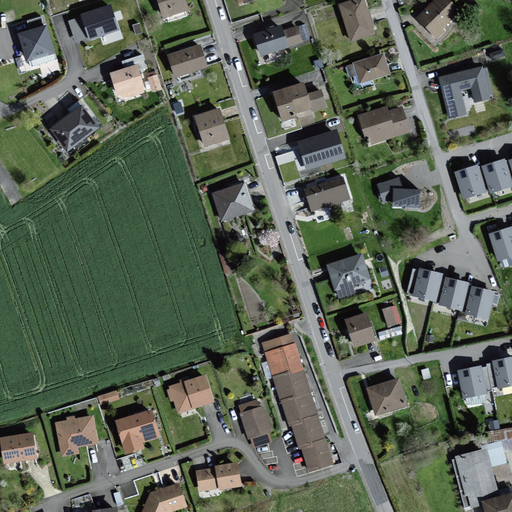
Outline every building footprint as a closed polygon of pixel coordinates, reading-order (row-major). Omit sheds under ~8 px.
[(186,0),(158,0),(164,17),(189,10),(186,0)] [(365,0),(351,0),(339,4),(350,40),(375,32),(365,0)] [(449,0),(434,0),(418,18),(438,37),(462,12),(449,0)] [(111,4),(81,15),(82,17),(70,21),(77,41),(88,37),(89,40),(120,29),(115,15),(111,4)] [(55,53),(46,24),(45,25),(42,17),(28,21),(31,29),(19,33),(28,61),(55,53)] [(281,25),(255,34),(263,57),(304,43),(298,27),(284,32),(281,25)] [(201,45),(169,55),(176,77),(208,67),(201,45)] [(385,53),(355,61),(361,82),(391,74),(385,53)] [(124,67),(109,72),(120,103),(146,95),(138,71),(148,68),(144,54),(122,61),(124,67)] [(487,66),(439,78),(449,119),(467,114),(462,91),(473,89),(477,102),(495,98),(487,66)] [(150,84),(152,84),(153,88),(161,86),(157,71),(147,73),(150,84)] [(305,83),(275,92),(283,120),(296,116),(295,112),(314,106),(315,109),(326,106),(321,91),(308,95),(305,83)] [(98,126),(82,106),(51,130),(68,150),(98,126)] [(387,106),(359,114),(365,138),(371,137),(373,143),(410,133),(402,107),(388,111),(387,106)] [(219,108),(196,116),(206,145),(228,138),(219,108)] [(338,128),(297,140),(307,171),(347,158),(338,128)] [(511,185),(511,182),(505,159),(483,166),(491,192),(511,185)] [(486,192),(478,165),(456,172),(464,198),(486,192)] [(401,177),(378,185),(383,203),(393,200),(394,206),(419,207),(422,189),(403,187),(401,177)] [(343,178),(306,189),(312,210),(349,199),(343,178)] [(245,184),(212,195),(221,221),(254,210),(245,184)] [(511,255),(511,226),(490,234),(498,260),(511,255)] [(363,254),(328,264),(335,290),(337,289),(340,297),(355,292),(353,285),(370,280),(363,254)] [(443,274),(420,268),(414,296),(437,301),(443,274)] [(470,282),(447,277),(440,304),(463,310),(470,282)] [(496,291),(473,286),(466,313),(489,318),(496,291)] [(382,306),(387,324),(402,320),(397,302),(382,306)] [(366,313),(346,320),(355,348),(376,341),(366,313)] [(293,334),(263,343),(266,352),(296,342),(293,334)] [(296,342),(266,352),(273,376),(289,371),(290,374),(304,369),(296,342)] [(511,385),(511,357),(493,361),(499,388),(511,385)] [(487,393),(481,366),(459,371),(465,398),(487,393)] [(290,374),(289,371),(273,376),(281,400),(295,395),(296,398),(312,393),(304,369),(290,374)] [(205,376),(181,384),(189,410),(213,403),(205,376)] [(398,378),(367,389),(377,417),(408,406),(398,378)] [(177,414),(189,410),(181,384),(167,388),(168,392),(165,393),(169,403),(173,402),(177,414)] [(116,389),(98,393),(100,401),(118,396),(116,389)] [(296,398),(295,395),(281,400),(289,426),(293,425),(304,422),(303,419),(318,414),(312,393),(296,398)] [(261,407),(260,407),(257,400),(240,406),(242,413),(241,413),(249,439),(252,438),(255,447),(272,441),(269,432),(268,428),(271,427),(265,409),(262,410),(261,407)] [(148,413),(115,423),(125,456),(142,451),(141,444),(156,439),(148,413)] [(303,419),(304,422),(293,425),(300,449),(303,448),(315,444),(314,442),(325,438),(318,414),(303,419)] [(91,417),(54,425),(62,458),(78,455),(77,449),(97,444),(91,417)] [(511,427),(490,428),(490,437),(511,436),(511,427)] [(33,435),(2,439),(5,462),(37,458),(33,435)] [(314,442),(315,444),(303,448),(310,471),(334,464),(325,438),(314,442)] [(469,508),(484,505),(485,511),(511,511),(511,493),(501,496),(490,449),(457,457),(469,508)] [(241,486),(237,463),(217,466),(217,468),(197,471),(201,490),(220,487),(221,489),(241,486)] [(187,506),(179,483),(152,492),(144,511),(170,511),(187,506)]
